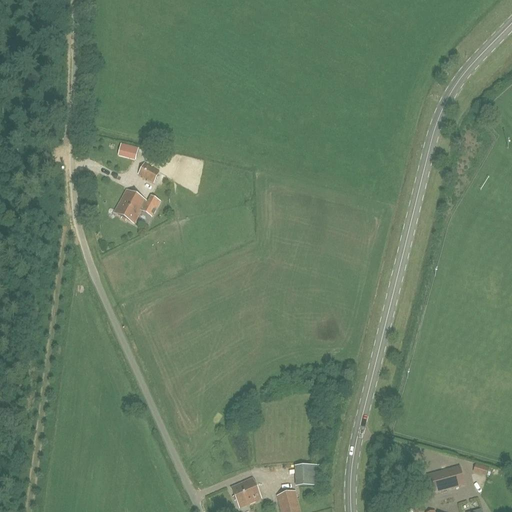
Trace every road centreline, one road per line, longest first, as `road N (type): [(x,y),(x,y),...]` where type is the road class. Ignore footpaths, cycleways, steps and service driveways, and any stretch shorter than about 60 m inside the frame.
road 1 (unclassified): [(198,511),(78,226),(77,0)]
road 2 (primary): [(350,511),(357,434),(436,125),(464,73),(511,23)]
